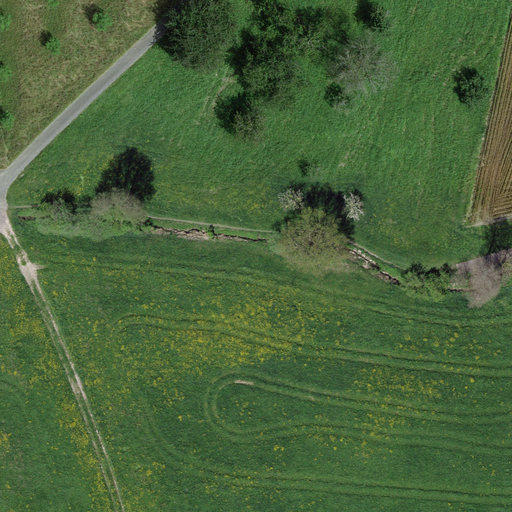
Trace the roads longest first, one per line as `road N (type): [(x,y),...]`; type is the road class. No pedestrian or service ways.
road 1 (track): [(122,511),(76,377),(0,207)]
road 2 (unclassified): [(0,184),(186,0)]
